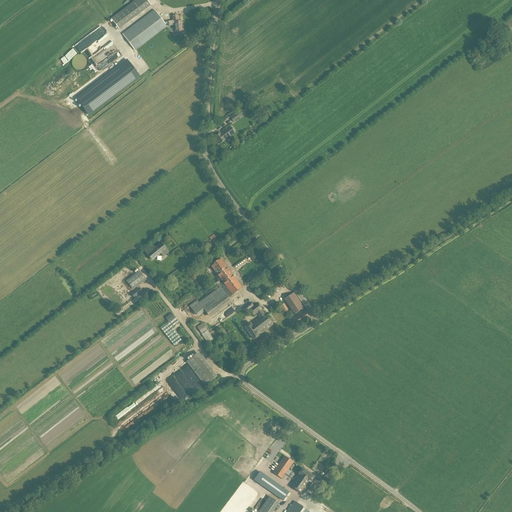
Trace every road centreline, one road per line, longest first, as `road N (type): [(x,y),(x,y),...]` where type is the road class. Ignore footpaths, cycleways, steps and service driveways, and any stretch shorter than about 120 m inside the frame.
road 1 (tertiary): [(242,376),(313,317),(209,165),(219,0)]
road 2 (track): [(10,511),(165,392),(163,374),(197,346)]
road 3 (track): [(229,376),(16,511)]
road 4 (tertiary): [(242,376),(417,511)]
